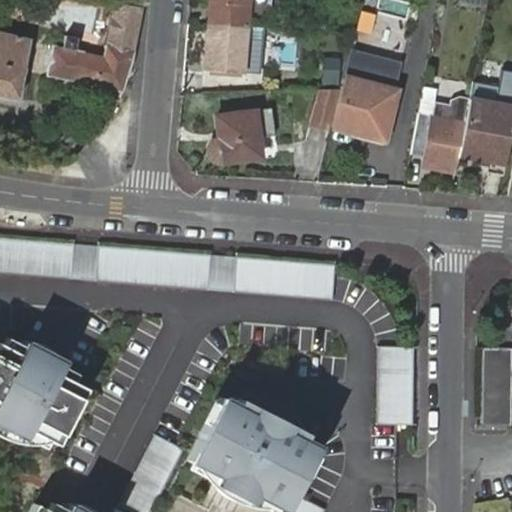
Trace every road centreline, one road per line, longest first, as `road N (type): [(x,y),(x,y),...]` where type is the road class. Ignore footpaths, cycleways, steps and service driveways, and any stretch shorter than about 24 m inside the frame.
road 1 (tertiary): [(149,209),(453,234)]
road 2 (residential): [(450,511),(453,234)]
road 3 (residential): [(149,209),(164,0)]
road 4 (tertiary): [(0,190),(149,209)]
